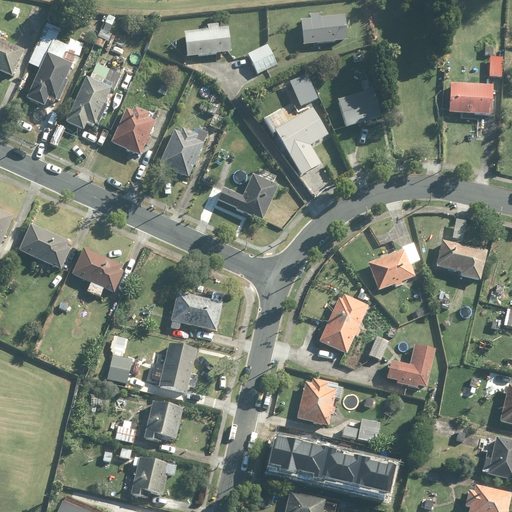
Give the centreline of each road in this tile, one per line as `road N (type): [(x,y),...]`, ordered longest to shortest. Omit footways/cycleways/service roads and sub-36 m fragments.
road 1 (residential): [(0,154),(277,280)]
road 2 (residential): [(511,203),(442,187),(372,195),(326,220),(277,280)]
road 3 (residential): [(277,280),(223,511)]
